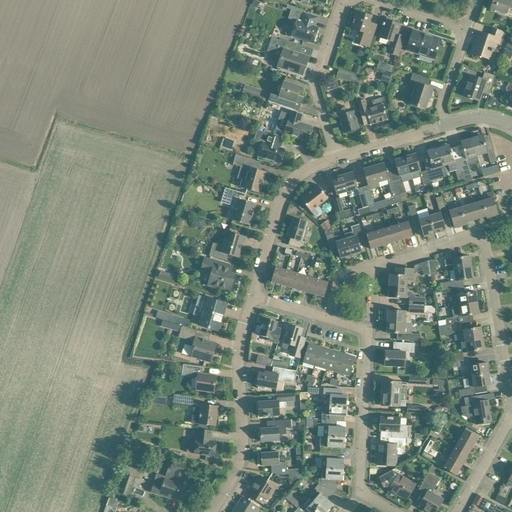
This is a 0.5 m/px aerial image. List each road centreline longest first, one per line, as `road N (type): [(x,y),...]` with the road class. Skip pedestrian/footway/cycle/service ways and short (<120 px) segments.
road 1 (residential): [(511,406),(482,242),(470,237),(374,268)]
road 2 (unclassified): [(251,296),(238,346),(241,453),(211,511)]
road 3 (unclassified): [(335,157),(309,166),(286,188),(251,296)]
road 4 (residential): [(335,157),(313,79),(339,0)]
road 5 (residential): [(359,492),(365,332)]
